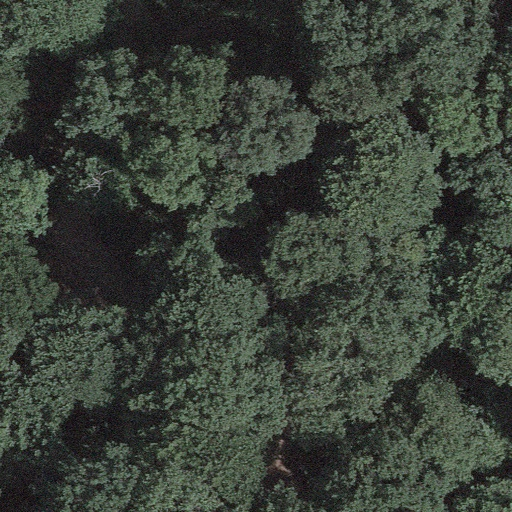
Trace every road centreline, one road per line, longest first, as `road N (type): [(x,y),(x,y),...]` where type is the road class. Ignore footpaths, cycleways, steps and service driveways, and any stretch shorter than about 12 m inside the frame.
road 1 (track): [(103,312),(250,347),(330,408)]
road 2 (track): [(116,511),(245,464),(330,408)]
